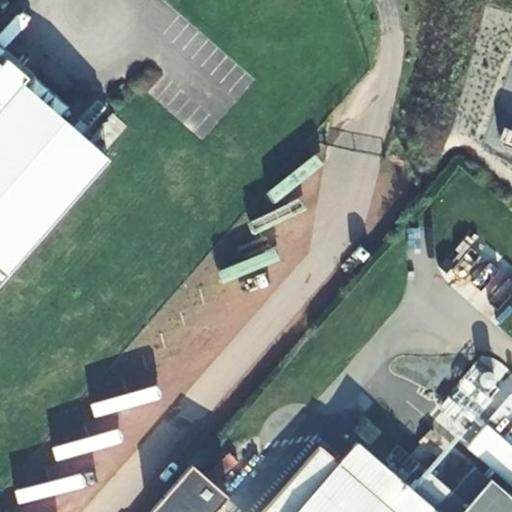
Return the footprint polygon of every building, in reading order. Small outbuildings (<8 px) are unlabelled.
[(0,62),(12,50),(0,38),(0,62)] [(0,285),(110,168),(62,122),(30,92),(24,87),(32,79),(12,61),(3,71),(0,67),(0,285)] [(30,92),(62,122),(76,106),(44,76),(30,92)] [(113,151),(128,133),(114,121),(99,139),(113,151)] [(511,511),(511,484),(456,435),(416,480),(361,431),(345,449),(328,435),(259,511),(511,511)] [(146,511),(212,511),(228,496),(192,462),(146,511)]
